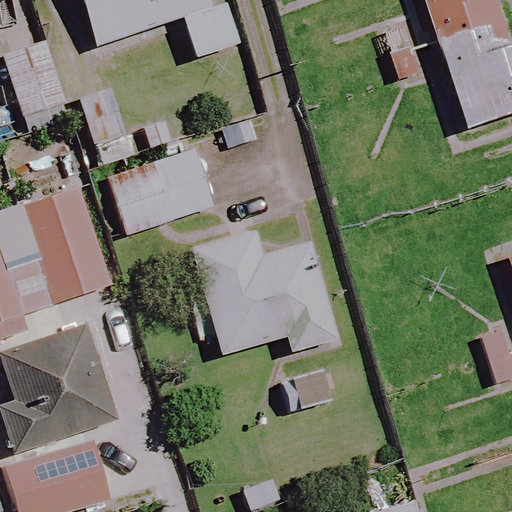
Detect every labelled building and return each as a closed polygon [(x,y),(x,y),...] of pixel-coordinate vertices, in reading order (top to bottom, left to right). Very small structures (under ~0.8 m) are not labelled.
[(205,11),(201,0),(72,0),(90,52),(175,24),(188,64),(231,50),(217,8),(205,11)] [(414,0),(421,19),(480,0),(414,0)] [(485,0),(480,0),(421,19),(457,134),(511,117),(511,40),(499,45),(485,0)] [(397,32),(377,38),(392,86),(411,80),(397,32)] [(59,109),(39,46),(0,58),(0,71),(16,123),(59,109)] [(208,212),(190,154),(102,183),(120,241),(208,212)] [(106,290),(73,196),(15,216),(48,310),(106,290)] [(254,262),(247,238),(186,255),(214,361),(279,343),(283,358),(332,346),(306,248),(254,262)] [(511,297),(511,255),(500,260),(511,297)] [(491,329),(469,336),(486,388),(508,381),(491,329)] [(0,358),(0,383),(5,399),(0,400),(0,461),(112,427),(83,333),(0,358)] [(327,406),(317,373),(284,383),(295,416),(327,406)] [(83,511),(102,507),(87,448),(0,470),(0,474),(9,511),(83,511)] [(408,511),(403,491),(360,504),(362,511),(408,511)]
